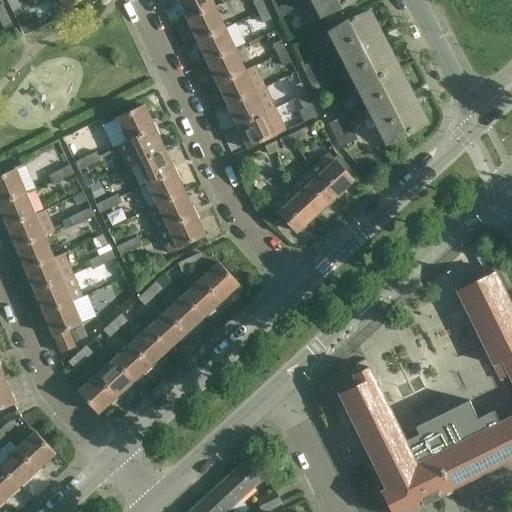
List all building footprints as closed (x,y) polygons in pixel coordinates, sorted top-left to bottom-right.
[(48,0),(56,15),(74,6),(77,5),(76,3),(82,0),(48,0)] [(177,0),(187,20),(215,7),(211,0),(177,0)] [(257,13),(266,9),(262,0),(255,0),(252,2),(257,13)] [(269,0),(278,18),(296,10),(291,0),(269,0)] [(314,0),(323,18),(357,0),(314,0)] [(18,3),(9,8),(15,19),(24,15),(18,3)] [(225,28),(215,7),(187,20),(197,42),(225,28)] [(266,9),(257,13),(262,24),(271,20),(266,9)] [(360,87),(397,68),(370,17),(367,13),(359,17),(331,31),(360,87)] [(7,15),(0,18),(0,22),(4,30),(12,26),(7,15)] [(235,50),(225,28),(197,42),(207,63),(235,50)] [(277,56),(286,52),(281,41),(272,45),(277,56)] [(245,71),(235,50),(207,63),(217,84),(245,71)] [(286,52),(277,56),(282,67),(291,63),(286,52)] [(302,67),(312,92),(330,85),(320,60),(302,67)] [(217,84),(228,106),(265,88),(255,67),(245,71),(217,84)] [(397,68),(360,87),(389,144),(426,125),(397,68)] [(297,99),(307,95),(302,85),(293,89),(297,99)] [(275,110),(265,88),(228,106),(238,127),(275,110)] [(307,95),(297,99),(302,110),(311,105),(307,95)] [(115,117),(127,141),(155,127),(145,105),(128,113),(127,111),(115,117)] [(238,127),(248,149),(285,131),(275,110),(238,127)] [(356,140),(345,115),(328,123),(339,148),(356,140)] [(155,127),(127,141),(137,163),(165,149),(155,127)] [(301,130),(289,136),(293,145),(305,139),(301,130)] [(289,136),(279,140),(283,149),(293,145),(289,136)] [(276,142),(264,147),(268,156),(280,150),(276,142)] [(91,155),(95,164),(111,157),(107,148),(91,155)] [(175,170),(165,149),(137,163),(147,184),(175,170)] [(309,170),(335,198),(354,181),(329,153),(309,170)] [(95,164),(91,155),(75,162),(79,171),(95,164)] [(5,174),(0,176),(0,205),(27,194),(37,189),(26,163),(4,172),(5,174)] [(256,166),(256,168),(256,170),(257,172),(258,173),(260,174),(261,174),(263,174),(265,173),(266,171),(267,170),(267,168),(267,167),(266,165),(265,164),(263,163),(261,163),(260,163),(258,164),(257,165),(256,166)] [(59,170),(63,179),(74,174),(70,165),(59,170)] [(63,179),(59,170),(48,176),(52,184),(63,179)] [(147,184),(157,205),(185,192),(175,170),(147,184)] [(317,215),(335,198),(309,170),(291,187),(317,215)] [(317,215),(291,187),(272,205),(297,233),(317,215)] [(185,192),(157,205),(147,210),(158,231),(195,213),(185,192)] [(0,205),(0,209),(8,228),(36,216),(27,194),(0,205)] [(106,200),(110,209),(121,203),(117,194),(106,200)] [(110,209),(106,200),(95,205),(99,214),(110,209)] [(79,214),(83,222),(95,216),(91,208),(79,214)] [(17,249),(45,237),(55,233),(46,212),(36,216),(8,228),(17,249)] [(195,213),(158,231),(168,254),(206,236),(195,213)] [(83,222),(79,214),(68,219),(72,227),(83,222)] [(99,256),(104,264),(116,258),(110,246),(108,247),(102,234),(91,240),(99,256)] [(17,249),(26,271),(55,259),(45,237),(17,249)] [(127,242),(131,251),(143,246),(138,237),(127,242)] [(131,251),(127,242),(116,247),(120,256),(131,251)] [(188,259),(192,268),(203,263),(199,254),(188,259)] [(26,271),(35,293),(73,276),(64,255),(55,259),(26,271)] [(104,264),(99,256),(88,261),(93,270),(104,264)] [(192,268),(188,259),(177,264),(181,273),(192,268)] [(201,279),(222,302),(240,285),(219,263),(201,279)] [(509,375),(511,381),(511,416),(495,425),(491,415),(478,421),(468,401),(416,427),(419,435),(406,441),(370,367),(354,375),(359,385),(340,394),(386,489),(381,492),(391,511),(404,511),(424,503),(425,504),(431,501),(439,497),(438,496),(511,459),(511,303),(496,271),(457,290),(462,298),(461,299),(463,303),(463,302),(468,312),(468,313),(470,317),(471,317),(475,326),(474,326),(476,330),(477,330),(481,339),(483,343),(488,352),(487,352),(489,356),(490,356),(501,379),(509,375)] [(35,293),(45,315),(72,303),(83,298),(73,276),(35,293)] [(205,318),(222,302),(201,279),(183,295),(205,318)] [(146,291),(153,298),(162,289),(155,282),(146,291)] [(153,298),(146,291),(138,299),(145,306),(153,298)] [(187,334),(205,318),(183,295),(166,311),(187,334)] [(54,336),(68,330),(70,329),(76,342),(87,337),(72,303),(45,315),(53,336),(54,336)] [(169,350),(187,334),(166,311),(149,327),(169,350)] [(111,322),(119,330),(127,322),(120,314),(111,322)] [(119,330),(111,322),(103,331),(110,338),(119,330)] [(152,366),(169,350),(149,327),(132,343),(152,366)] [(68,330),(54,336),(62,354),(76,348),(68,330)] [(114,359),(135,382),(152,366),(132,343),(114,359)] [(76,355),(84,362),(92,354),(85,347),(76,355)] [(84,362),(76,355),(68,363),(75,371),(84,362)] [(117,397),(135,382),(114,359),(96,375),(117,397)] [(78,391),(96,411),(99,414),(117,397),(96,375),(78,391)] [(7,383),(0,385),(0,410),(16,403),(7,383)] [(0,429),(0,430),(6,437),(15,429),(9,422),(0,429)] [(17,448),(38,471),(56,454),(35,431),(17,448)] [(0,465),(20,487),(38,471),(17,448),(0,463),(0,465)] [(263,478),(260,475),(247,461),(215,491),(231,508),(263,478)] [(0,499),(3,503),(20,487),(0,465),(0,499)] [(226,511),(231,508),(215,491),(191,511),(226,511)] [(276,493),(275,493),(258,502),(263,511),(281,503),(276,493)]
